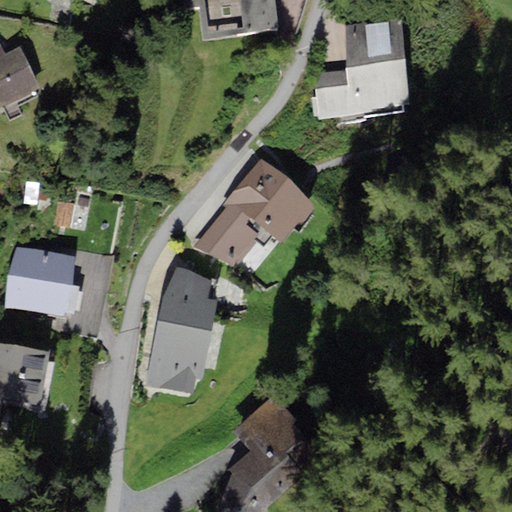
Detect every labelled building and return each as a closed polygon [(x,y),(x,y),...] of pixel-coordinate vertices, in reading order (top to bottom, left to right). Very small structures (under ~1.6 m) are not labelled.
[(182,0),(184,8),(197,7),(201,41),(278,32),(273,0),(182,0)] [(370,113),(369,108),(409,104),(401,19),(345,24),(346,70),(313,74),(318,119),(370,113)] [(0,103),(2,109),(41,89),(19,46),(4,54),(0,45),(0,103)] [(316,207),(260,158),(223,205),(227,209),(195,246),(236,267),(268,231),(283,243),(316,207)] [(53,226),(69,229),(74,204),(58,201),(53,226)] [(74,257),(17,247),(7,308),(63,318),(64,313),(74,314),(79,286),(69,285),(74,257)] [(211,281),(176,267),(163,295),(145,385),(194,393),(196,377),(202,378),(216,300),(206,298),(211,281)] [(0,398),(40,405),(49,352),(0,343),(0,398)] [(327,456),(272,397),(232,432),(251,451),(228,472),(219,503),(227,511),(265,511),(268,506),(327,456)]
